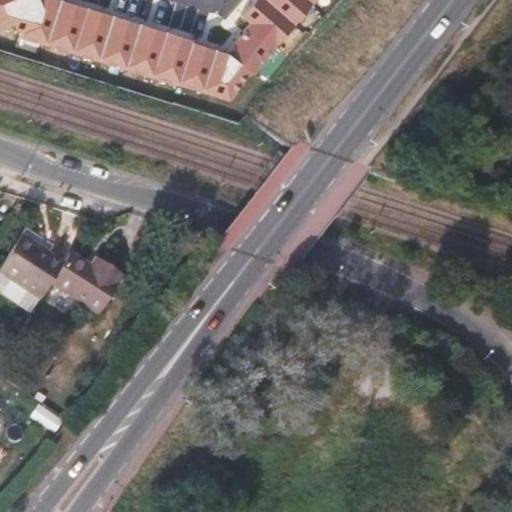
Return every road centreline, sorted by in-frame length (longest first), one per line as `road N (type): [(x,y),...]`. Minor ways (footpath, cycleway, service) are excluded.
road 1 (tertiary): [(0,150),(379,274),(447,310),(511,361)]
road 2 (secondary): [(218,299),(452,0)]
road 3 (secondary): [(218,299),(42,511)]
road 4 (secondary): [(73,511),(218,299)]
